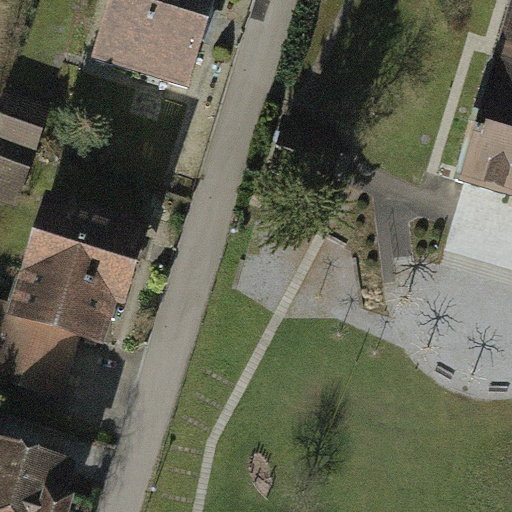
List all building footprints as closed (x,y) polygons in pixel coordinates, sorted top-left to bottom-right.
[(119,0),(101,61),(199,92),(227,0),(119,0)] [(511,12),(462,170),(511,185),(511,12)] [(61,105),(15,89),(0,133),(0,196),(27,205),(61,105)] [(349,145),(288,125),(275,163),(336,183),(349,145)] [(57,191),(18,310),(89,333),(120,343),(159,224),(57,191)] [(0,304),(0,376),(67,399),(89,333),(18,310),(0,304)] [(0,441),(0,511),(84,511),(90,494),(77,491),(84,465),(0,441)]
